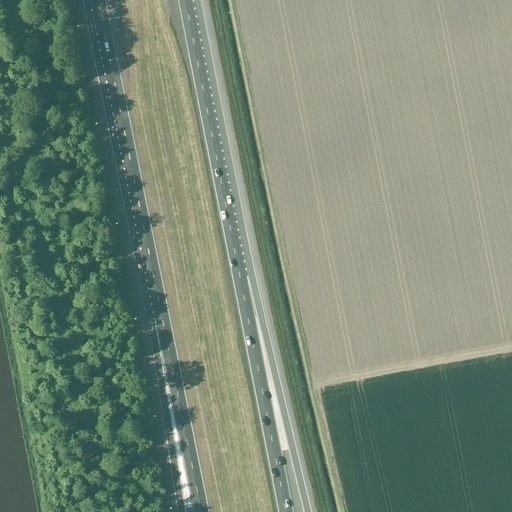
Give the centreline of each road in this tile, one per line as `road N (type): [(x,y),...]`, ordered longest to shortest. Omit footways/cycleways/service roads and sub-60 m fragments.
road 1 (motorway): [(97,0),(164,329)]
road 2 (motorway): [(240,279),(185,0)]
road 3 (motorway): [(307,511),(240,279)]
road 4 (motorway): [(286,511),(240,279)]
road 5 (motorway): [(164,329),(201,511)]
road 6 (motorway): [(164,329),(182,511)]
